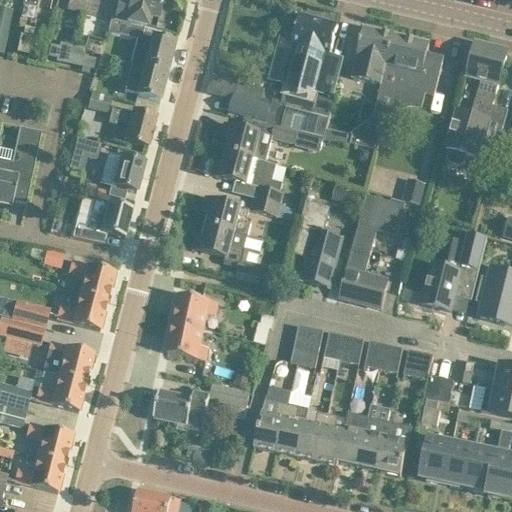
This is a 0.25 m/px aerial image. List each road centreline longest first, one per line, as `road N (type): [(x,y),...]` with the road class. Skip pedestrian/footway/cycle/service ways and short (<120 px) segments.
road 1 (unclassified): [(146,266),(213,0)]
road 2 (residential): [(511,361),(292,310),(282,353)]
road 3 (residential): [(305,511),(97,463)]
road 4 (unclassified): [(97,463),(146,266)]
road 5 (residential): [(146,266),(0,234)]
road 6 (tertiary): [(511,30),(387,0)]
